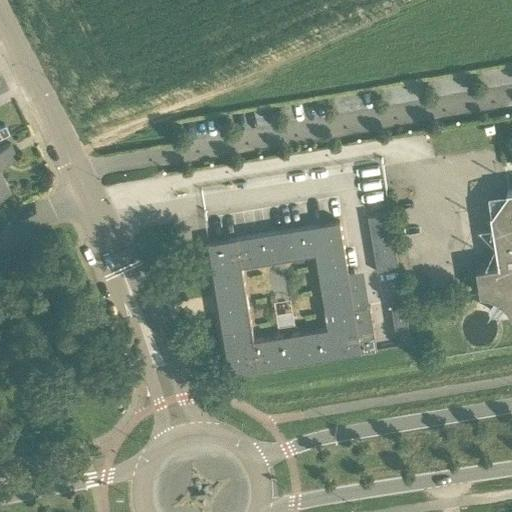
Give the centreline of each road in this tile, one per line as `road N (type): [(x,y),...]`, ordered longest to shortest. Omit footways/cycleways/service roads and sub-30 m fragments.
road 1 (tertiary): [(511,406),(315,439),(249,459)]
road 2 (residential): [(184,437),(152,340),(88,199)]
road 3 (tertiary): [(260,511),(511,472)]
road 4 (residential): [(88,199),(0,28)]
road 5 (tertiary): [(143,473),(0,503)]
